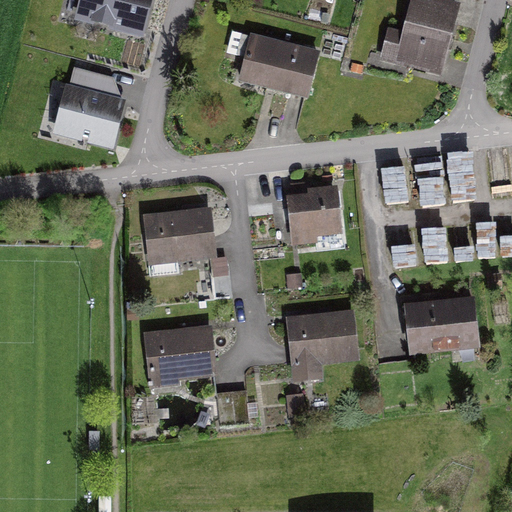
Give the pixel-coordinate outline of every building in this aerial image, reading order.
[(80,0),(74,24),(140,40),(150,0),(80,0)] [(437,81),(455,9),(421,0),(410,0),(401,37),(387,34),(378,66),(437,81)] [(303,103),(315,57),(250,40),(238,86),(303,103)] [(74,76),(69,93),(118,107),(112,87),(74,76)] [(69,93),(65,92),(52,139),(111,156),(125,109),(118,107),(69,93)] [(308,200),(287,202),(292,249),(315,247),(314,238),(336,236),(332,191),(307,193),(308,200)] [(207,214),(142,222),(148,268),(213,260),(207,214)] [(471,302),(406,309),(411,358),(476,351),(471,302)] [(349,317),(286,324),(293,384),(319,381),(317,365),(354,361),(349,317)] [(206,330),(146,336),(151,390),(177,388),(176,381),(211,378),(206,330)] [(245,393),(217,398),(221,426),(249,422),(245,393)] [(100,432),(90,431),(89,451),(99,451),(100,432)] [(111,511),(112,497),(99,497),(98,511),(111,511)]
